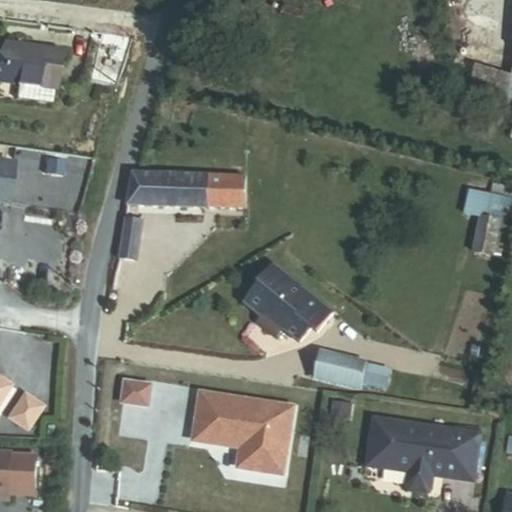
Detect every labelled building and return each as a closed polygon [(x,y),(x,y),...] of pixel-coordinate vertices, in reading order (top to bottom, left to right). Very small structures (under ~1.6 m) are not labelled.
[(51,103),(53,89),(56,89),(60,54),(8,48),(4,83),(19,85),(17,100),(51,103)] [(500,116),(511,82),(477,71),(466,105),(500,116)] [(511,78),(511,82),(500,116),(511,119),(511,143),(511,144),(511,78)] [(213,162),(213,180),(245,181),(246,164),(213,162)] [(0,203),(7,204),(12,165),(0,163),(0,203)] [(128,210),(245,215),(245,181),(213,180),(134,177),(128,210)] [(507,199),(471,191),(466,215),(481,218),(472,258),(493,262),(501,225),(507,199)] [(134,267),(137,267),(143,226),(126,224),(118,277),(132,280),(134,267)] [(334,319),(273,272),(259,290),(261,291),(246,310),(263,323),(257,330),(277,346),(285,335),(302,348),(312,335),(318,339),(334,319)] [(369,370),(323,358),(316,385),(362,396),(369,370)] [(0,402),(9,389),(0,383),(0,402)] [(284,476),(294,408),(201,394),(194,442),(241,449),(238,469),(284,476)] [(481,435),(375,420),(368,467),(409,473),(407,488),(410,492),(428,494),(431,491),(433,477),(474,483),(481,435)] [(35,497),(37,457),(12,456),(12,454),(0,453),(0,501),(10,502),(10,496),(35,497)]
